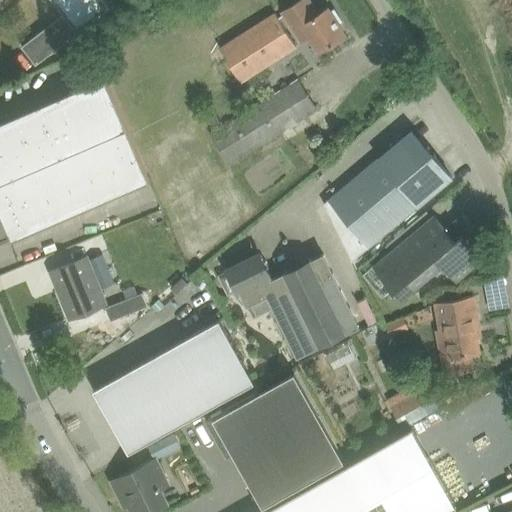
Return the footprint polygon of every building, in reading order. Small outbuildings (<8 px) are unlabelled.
[(105,0),(54,0),(64,12),(20,44),(35,63),(78,31),(94,19),(111,7),(105,0)] [(334,8),(331,11),(328,7),(318,13),(309,0),(299,0),(282,12),(297,35),(305,30),(319,52),(346,34),(339,24),(343,21),(334,8)] [(275,12),(221,47),(241,80),(296,45),(275,12)] [(0,183),(128,127),(106,78),(105,79),(0,125),(0,183)] [(316,109),(298,80),(212,135),(231,164),(316,109)] [(128,127),(0,183),(0,202),(14,235),(148,177),(149,177),(128,127)] [(330,199),(326,202),(354,259),(369,246),(428,197),(444,184),(452,177),(449,173),(412,129),(404,135),(330,199)] [(435,214),(419,227),(374,266),(402,299),(443,265),(456,280),(482,258),(469,243),(479,235),(462,214),(445,228),(435,214)] [(240,290),(269,275),(270,275),(268,269),(269,266),(266,260),(263,259),(260,253),(228,269),(229,270),(219,274),(228,294),(238,289),(239,290),(240,290)] [(269,275),(240,290),(247,304),(268,294),(298,355),(359,325),(324,253),(309,260),(312,267),(290,277),(287,271),(271,279),(269,275)] [(87,257),(70,263),(51,271),(70,317),(105,303),(87,257)] [(111,320),(148,304),(143,291),(106,307),(111,320)] [(473,295),(453,299),(436,302),(441,329),(446,329),(451,356),(443,358),(446,374),(472,369),(469,353),(479,351),(473,317),(477,316),(473,295)] [(157,311),(164,303),(159,298),(152,305),(157,311)] [(388,325),(392,336),(410,329),(406,318),(388,325)] [(129,452),(256,383),(221,320),(95,389),(129,452)] [(263,506),(345,460),(295,371),(207,420),(224,450),(230,447),(263,506)] [(388,399),(401,424),(447,402),(434,376),(388,399)] [(412,427),(261,511),(446,511),(457,506),(412,427)] [(174,432),(147,445),(154,458),(180,445),(174,432)] [(0,446),(0,475),(11,471),(0,446)] [(156,458),(120,475),(112,479),(125,506),(129,504),(132,511),(149,511),(168,503),(160,488),(169,484),(156,458)]
